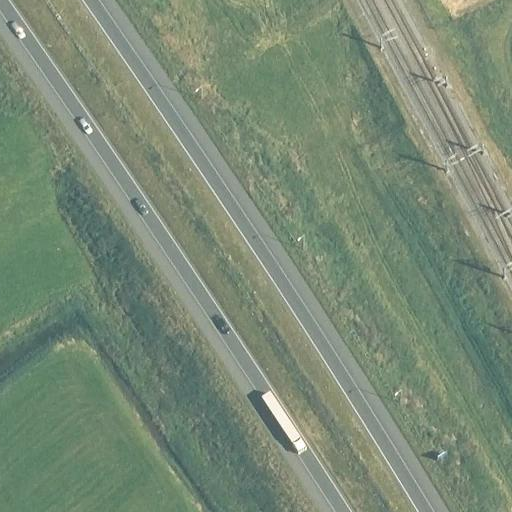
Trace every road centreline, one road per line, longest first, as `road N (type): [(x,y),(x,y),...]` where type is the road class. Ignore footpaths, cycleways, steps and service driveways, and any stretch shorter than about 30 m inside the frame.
road 1 (trunk): [(424,511),(84,0)]
road 2 (trunk): [(0,5),(337,511)]
